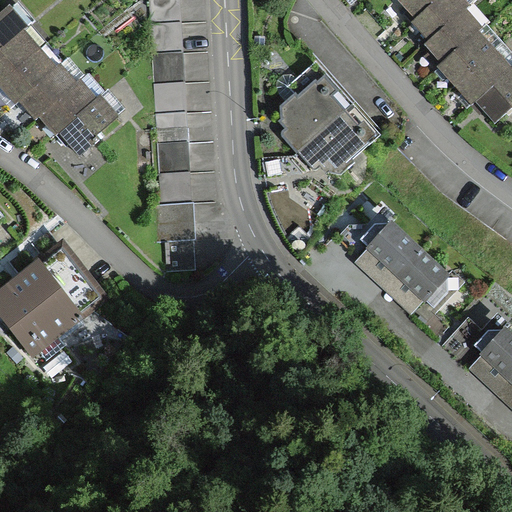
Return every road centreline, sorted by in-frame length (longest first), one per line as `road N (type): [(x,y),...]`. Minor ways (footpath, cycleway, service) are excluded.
road 1 (residential): [(511,491),(260,247)]
road 2 (residential): [(260,247),(207,294),(169,294),(0,152)]
road 3 (residential): [(323,0),(419,110),(511,196)]
road 4 (residential): [(260,247),(237,186),(225,0)]
